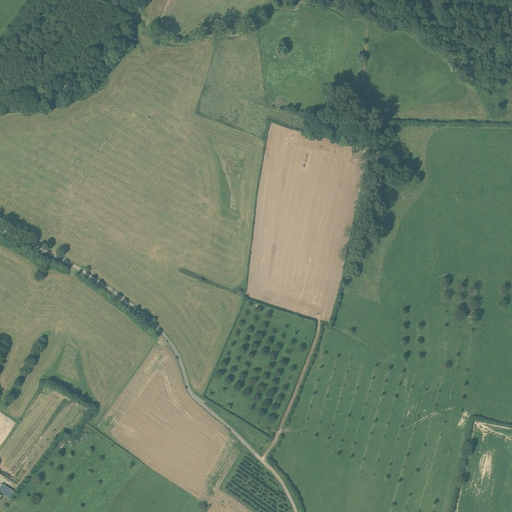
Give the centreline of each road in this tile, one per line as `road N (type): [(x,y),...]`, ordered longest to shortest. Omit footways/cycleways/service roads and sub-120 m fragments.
road 1 (unclassified): [(295,511),(276,476),(192,395),(171,344),(153,324),(89,276),(0,228)]
road 2 (track): [(0,106),(73,79),(143,0)]
road 3 (track): [(262,461),(321,324)]
